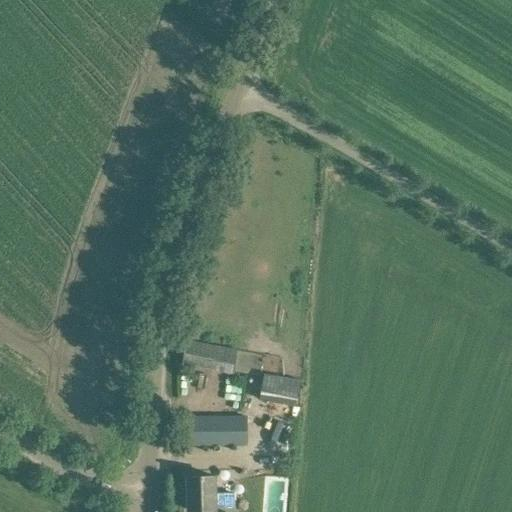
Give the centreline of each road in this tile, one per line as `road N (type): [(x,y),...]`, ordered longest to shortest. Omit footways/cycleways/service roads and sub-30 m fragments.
road 1 (tertiary): [(151,489),(152,384),(165,290),(236,93)]
road 2 (unclassified): [(511,259),(236,93)]
road 3 (unclassified): [(151,489),(55,464),(0,430)]
